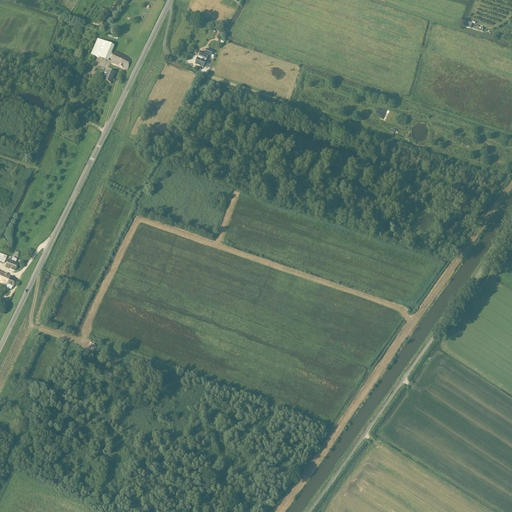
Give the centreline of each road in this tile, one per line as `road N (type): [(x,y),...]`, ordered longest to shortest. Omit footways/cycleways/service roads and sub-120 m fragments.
road 1 (track): [(279,511),(511,182)]
road 2 (unclassified): [(0,348),(170,0)]
road 3 (unclassified): [(311,511),(511,225)]
road 4 (track): [(96,349),(80,343),(136,221),(217,245),(224,222)]
road 5 (track): [(217,245),(401,309),(414,323)]
road 6 (track): [(0,158),(45,169),(72,118),(105,132)]
